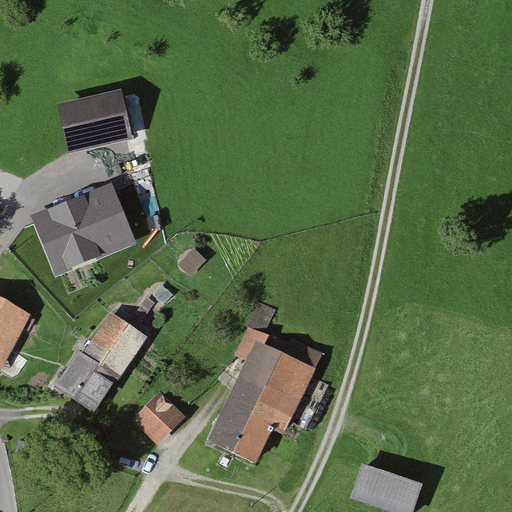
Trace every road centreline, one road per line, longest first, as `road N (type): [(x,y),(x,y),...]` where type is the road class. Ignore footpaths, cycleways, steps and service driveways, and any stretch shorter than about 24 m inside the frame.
road 1 (track): [(295,511),(346,397),(426,0)]
road 2 (track): [(95,452),(247,491),(284,511)]
